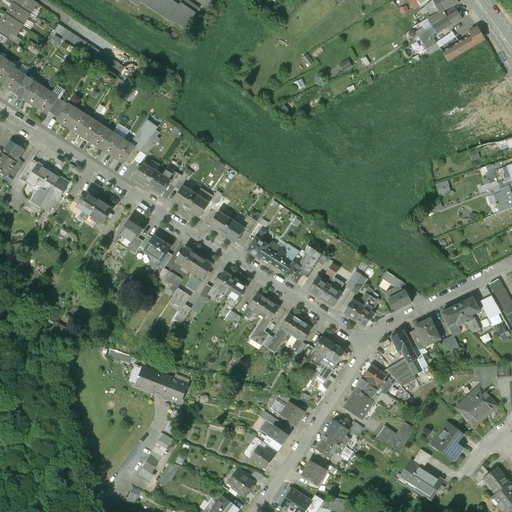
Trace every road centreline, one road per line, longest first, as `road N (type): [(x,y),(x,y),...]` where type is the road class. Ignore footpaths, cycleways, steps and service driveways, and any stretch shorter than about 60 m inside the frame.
road 1 (residential): [(0,109),(367,343)]
road 2 (residential): [(367,343),(254,511)]
road 3 (residential): [(367,343),(379,329),(511,262)]
